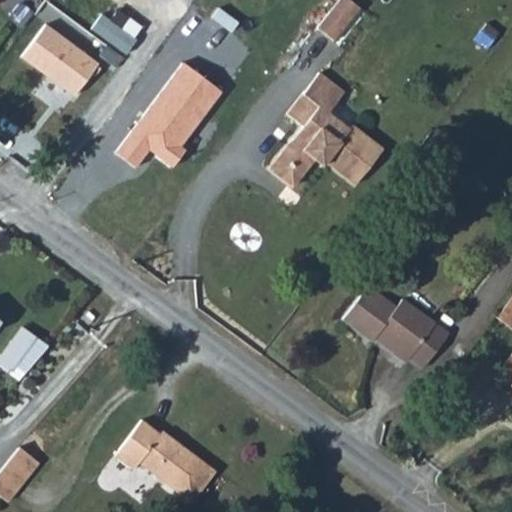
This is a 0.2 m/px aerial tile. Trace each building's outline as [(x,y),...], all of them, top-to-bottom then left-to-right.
[(348,0),(337,0),(315,27),(333,42),(360,9),(348,0)] [(49,26),(26,59),(77,96),(101,63),(49,26)] [(181,60),(112,151),(133,167),(149,145),(155,150),(153,153),(171,167),(185,149),(179,145),(220,90),(181,60)] [(314,156),(323,163),(351,185),(378,149),(347,126),(343,129),(325,114),(341,93),(316,72),(282,114),(297,127),(265,169),(289,188),(312,160),(314,156)] [(320,167),(323,163),(314,156),(312,160),(320,167)] [(371,344),(373,342),(376,337),(408,359),(422,369),(447,336),(399,301),(394,309),(365,288),(340,322),(371,344)] [(511,296),(499,315),(511,325),(511,296)] [(85,310),(78,305),(72,311),(79,318),(85,310)] [(22,329),(0,360),(0,367),(22,383),(48,346),(22,329)] [(376,337),(373,342),(404,364),(408,359),(376,337)] [(439,397),(462,413),(482,385),(460,369),(439,397)] [(132,464),(188,504),(211,470),(163,437),(161,441),(133,421),(107,458),(126,472),(132,464)] [(0,472),(21,486),(34,468),(12,454),(0,471),(0,472)] [(0,472),(0,506),(4,510),(21,486),(0,472)]
